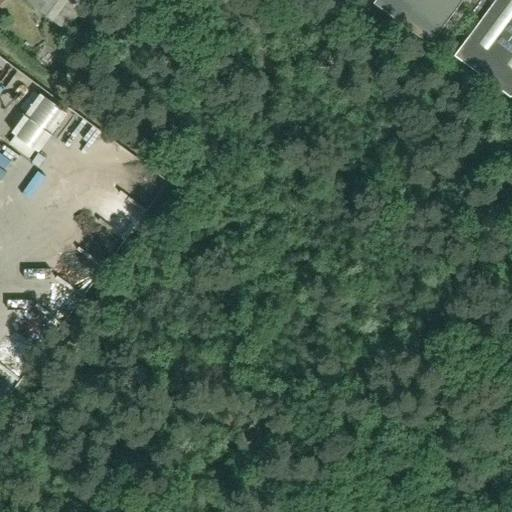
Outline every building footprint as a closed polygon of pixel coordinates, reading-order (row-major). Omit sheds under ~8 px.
[(0,0),(0,14),(11,0),(0,0)] [(27,0),(26,2),(65,32),(89,0),(27,0)] [(389,0),(384,7),(442,49),(477,0),(389,0)] [(511,0),(509,0),(467,57),(511,90),(511,0)] [(33,94),(4,141),(34,160),(64,113),(33,94)]
